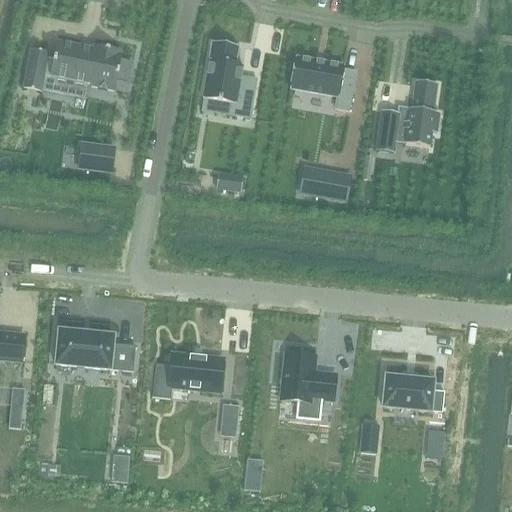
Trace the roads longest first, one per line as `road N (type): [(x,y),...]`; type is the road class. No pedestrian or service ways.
road 1 (residential): [(134,284),(511,316)]
road 2 (residential): [(190,0),(134,284)]
road 3 (residential): [(490,40),(374,29),(252,0)]
road 4 (residential): [(0,272),(134,284)]
